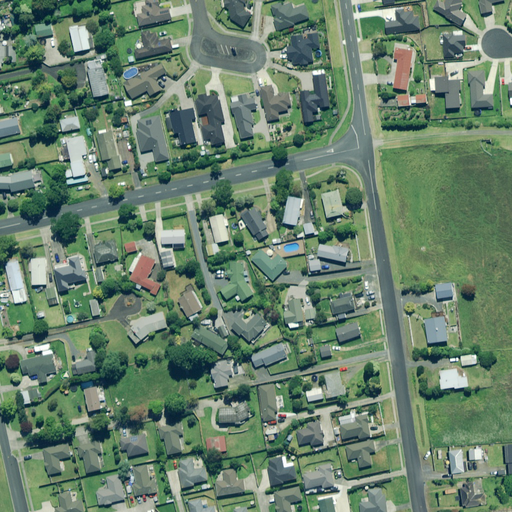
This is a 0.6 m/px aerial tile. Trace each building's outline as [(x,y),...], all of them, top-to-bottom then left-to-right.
[(160,10),(158,0),(146,0),(145,0),(147,6),(142,7),(143,14),(137,15),(139,26),(171,19),(169,8),(160,10)] [(244,4),(247,4),(245,0),(226,0),(224,1),(225,9),(229,8),(231,19),(244,27),(251,15),(246,12),(244,4)] [(463,2),(459,0),(447,0),(444,4),(438,1),(433,10),(461,26),(467,15),(458,10),(463,2)] [(506,1),(505,0),(479,0),(481,14),(493,13),(491,4),(506,1)] [(282,3),(271,7),(274,16),(276,16),(277,19),(274,20),(277,31),(294,26),(294,24),(310,19),(306,6),(294,10),(292,4),(283,7),(282,3)] [(385,22),(387,34),(420,30),(418,16),(413,17),(413,12),(404,13),(404,10),(396,11),(397,21),(385,22)] [(19,26),(16,13),(9,15),(13,28),(19,26)] [(52,35),(49,23),(35,26),(38,38),(52,35)] [(79,28),(79,26),(70,28),(75,52),(95,48),(93,40),(90,41),(87,26),(79,28)] [(157,31),(142,35),(145,48),(134,51),(136,59),(173,51),(170,39),(159,41),(157,31)] [(320,48),(318,34),(309,35),(309,39),(304,40),(303,36),(291,37),(293,47),(287,48),(289,60),(293,60),(293,64),(301,63),(301,65),(308,64),(308,63),(314,62),(312,50),(320,48)] [(453,34),(443,34),(444,57),(454,56),(454,52),(463,52),(463,45),(465,45),(464,35),(453,36),(453,34)] [(0,69),(1,70),(1,63),(7,63),(15,63),(15,47),(2,47),(2,44),(0,43),(0,69)] [(415,52),(397,49),(395,59),(398,60),(393,88),(408,90),(415,52)] [(103,68),(101,61),(89,64),(91,70),(89,71),(94,98),(110,94),(104,68),(103,68)] [(166,74),(162,64),(124,83),(132,99),(148,91),(150,96),(161,90),(156,79),(166,74)] [(492,70),(468,71),(470,109),(494,108),(492,70)] [(330,106),(325,74),(312,76),(315,94),(309,95),(308,90),(300,92),(305,122),(313,121),(312,113),(318,112),(318,108),(330,106)] [(460,76),(434,77),(434,93),(446,93),(446,109),(460,109),(460,76)] [(275,96),(272,86),(261,88),(268,121),(280,119),(278,113),(289,111),(288,107),(291,106),(288,93),(275,96)] [(207,95),(198,97),(198,99),(195,100),(197,106),(199,116),(208,114),(211,126),(201,128),(206,147),(225,142),(221,123),(225,122),(218,95),(208,97),(207,95)] [(233,115),(234,115),(238,129),(239,129),(242,140),(254,136),(251,126),(255,125),(251,111),(257,110),(254,99),(248,100),(246,95),(238,97),(239,102),(230,104),(233,115)] [(410,105),(409,96),(399,97),(399,106),(410,105)] [(195,119),(193,109),(170,114),(175,134),(179,134),(182,145),(196,142),(191,120),(195,119)] [(81,128),(78,117),(61,121),(64,132),(81,128)] [(170,159),(160,117),(137,122),(139,129),(136,129),(141,153),(153,150),(156,163),(170,159)] [(0,137),(20,133),(17,118),(0,122),(0,137)] [(117,156),(112,132),(98,135),(103,161),(108,160),(110,170),(122,168),(119,156),(117,156)] [(87,155),(83,136),(67,140),(75,177),(86,175),(82,156),(87,155)] [(0,168),(13,165),(10,153),(0,155),(0,168)] [(0,189),(12,190),(12,193),(35,188),(31,172),(9,177),(0,177),(0,189)] [(344,215),(339,191),(323,195),(328,218),(344,215)] [(301,199),(288,197),(284,223),(297,225),(301,199)] [(259,241),(269,235),(265,229),(267,228),(265,225),(267,224),(265,220),(263,221),(256,208),(242,216),(254,236),(256,235),(259,241)] [(224,220),(223,215),(210,218),(216,243),(229,240),(226,226),(228,225),(227,219),(224,220)] [(315,235),(319,234),(318,231),(316,231),(314,223),(304,225),(306,235),(314,233),(315,235)] [(185,244),(185,230),(162,231),(162,244),(185,244)] [(114,240),(95,244),(96,250),(94,251),(97,264),(119,259),(114,240)] [(137,251),(135,242),(125,245),(127,253),(137,251)] [(219,254),(217,243),(211,245),(211,243),(206,244),(208,256),(219,254)] [(349,251),(320,245),(318,256),(347,262),(349,251)] [(272,261),(261,250),(252,259),(273,280),(288,265),(279,255),(272,261)] [(174,266),(171,251),(160,253),(164,268),(174,266)] [(137,283),(135,288),(141,290),(143,286),(152,290),(151,293),(156,295),(160,285),(147,279),(156,261),(140,254),(138,259),(136,258),(130,271),(133,273),(130,280),(137,283)] [(314,255),(309,256),(311,272),(321,271),(319,259),(314,259),(314,255)] [(82,270),(79,257),(69,260),(71,266),(54,271),(60,292),(75,288),(74,282),(88,279),(85,269),(82,270)] [(46,285),(45,260),(31,261),(31,285),(46,285)] [(27,301),(18,261),(6,264),(12,291),(14,303),(27,301)] [(230,271),(229,270),(229,277),(232,278),(232,283),(221,290),(227,300),(238,293),(242,301),(254,294),(246,281),(249,281),(249,275),(245,274),(245,269),(245,264),(231,263),(230,271)] [(454,296),(452,283),(436,286),(438,299),(454,296)] [(178,300),(191,322),(199,317),(197,313),(202,310),(192,292),(178,300)] [(356,310),(351,292),(341,294),(342,300),(331,303),(334,315),(356,310)] [(57,301),(55,293),(48,295),(50,303),(57,301)] [(101,315),(98,300),(90,301),(94,317),(101,315)] [(304,321),(300,300),(288,302),(290,312),(285,313),(287,324),(289,324),(290,329),(300,327),(299,322),(304,321)] [(317,318),(315,308),(306,310),(308,320),(317,318)] [(141,340),(144,343),(150,337),(148,335),(149,333),(167,327),(162,312),(144,318),(128,334),(137,344),(141,340)] [(267,322),(259,314),(248,325),(241,318),(232,327),(240,336),(242,334),(251,343),(260,335),(260,336),(271,326),(267,322)] [(448,341),(445,317),(426,320),(429,344),(448,341)] [(362,336),(357,323),(336,330),(340,343),(362,336)] [(224,324),(217,327),(223,338),(229,335),(224,324)] [(219,337),(199,326),(192,337),(223,354),(229,343),(219,337)] [(288,358),(283,343),(251,356),(256,367),(266,364),(267,366),(288,358)] [(331,356),(329,346),(320,348),(322,357),(331,356)] [(57,373),(52,350),(44,352),(45,357),(21,362),(24,374),(29,373),(31,380),(38,378),(40,383),(48,382),(46,375),(57,373)] [(481,363),(480,354),(461,357),(463,366),(481,363)] [(228,381),(231,381),(230,376),(233,375),(230,365),(228,366),(227,362),(211,366),(217,388),(229,385),(228,381)] [(459,379),(458,369),(441,372),(442,380),(441,380),(442,389),(456,387),(456,389),(469,387),(468,377),(459,379)] [(327,399),(347,394),(345,384),(343,385),(340,373),(326,376),(329,391),(326,392),(327,399)] [(277,412),(273,384),(259,386),(264,422),(276,420),(275,412),(277,412)] [(102,409),(97,387),(84,390),(89,412),(102,409)] [(324,399),(321,389),(307,392),(309,402),(324,399)] [(39,402),(37,390),(22,392),(24,405),(39,402)] [(235,425),(241,425),(241,421),(254,413),(248,402),(237,408),(220,408),(220,423),(235,423),(235,425)] [(371,438),(367,415),(355,417),(356,423),(340,426),(343,439),(360,436),(360,439),(371,438)] [(183,435),(180,421),(173,423),(173,426),(159,429),(162,440),(165,439),(168,455),(182,452),(178,436),(183,435)] [(312,446),(324,443),(323,437),(325,436),(324,430),(321,430),(319,422),(307,425),(308,429),(297,432),(300,445),(311,443),(312,446)] [(148,453),(144,435),(120,440),(122,451),(127,450),(128,457),(148,453)] [(228,451),(226,437),(207,440),(209,454),(228,451)] [(102,454),(99,439),(91,441),(91,444),(78,447),(80,458),(84,457),(87,473),(100,470),(97,455),(102,454)] [(375,452),(373,441),(346,447),(349,460),(358,458),(360,468),(372,465),(369,454),(375,452)] [(71,457),(68,444),(43,450),(48,475),(62,472),(59,460),(71,457)] [(482,459),(481,449),(468,450),(469,460),(482,459)] [(464,472),(461,450),(449,451),(452,473),(464,472)] [(284,468),(282,458),(268,460),(270,467),(268,467),(272,486),(283,484),(282,482),(297,479),(294,466),(284,468)] [(194,483),(208,480),(208,478),(210,478),(209,472),(207,472),(206,468),(195,470),(192,459),(179,462),(181,468),(178,469),(182,488),(194,486),(194,483)] [(334,486),(330,464),(319,466),(320,471),(303,475),(306,489),(322,485),(323,488),(334,486)] [(150,481),(147,465),(125,469),(126,478),(135,477),(136,484),(133,485),(135,496),(157,492),(155,480),(150,481)] [(237,482),(235,469),(222,471),(224,481),(216,483),(218,496),(245,492),(243,481),(237,482)] [(125,500),(120,475),(107,477),(109,490),(97,492),(100,507),(112,504),(112,502),(125,500)] [(486,504),(484,491),(479,492),(479,494),(475,495),(473,483),(460,485),(463,505),(466,504),(466,507),(486,504)] [(275,506),(276,511),(292,511),(290,503),(303,500),(299,487),(274,494),(277,506),(275,506)] [(369,497),(362,499),(362,502),(360,503),(361,511),(385,511),(388,511),(385,495),(383,495),(382,488),(368,491),(369,497)] [(72,503),(70,493),(59,495),(61,508),(54,509),(54,511),(84,511),(82,500),(72,503)] [(335,511),(333,498),(319,501),(321,511),(335,511)] [(203,510),(201,499),(188,502),(190,511),(215,511),(214,507),(203,510)]
